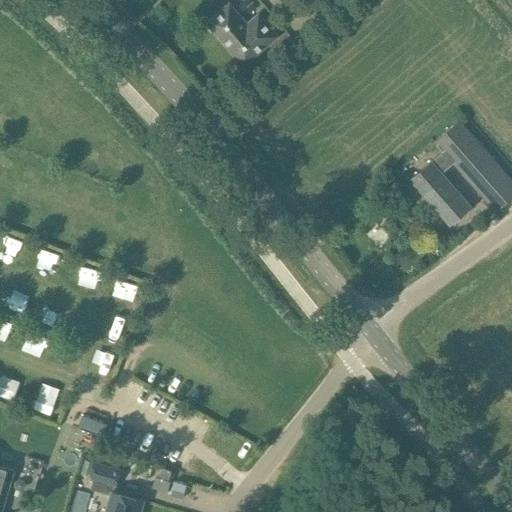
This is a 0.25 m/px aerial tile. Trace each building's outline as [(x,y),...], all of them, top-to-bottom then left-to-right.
[(251,25),(234,5),(211,25),(248,68),(281,39),(262,16),(251,25)] [(511,198),(511,179),(460,119),(435,141),(443,150),(410,179),(450,225),(472,206),(442,173),(453,163),(496,212),(511,198)] [(43,246),(40,266),(61,269),(64,249),(43,246)] [(85,261),(78,282),(98,289),(106,268),(85,261)] [(121,276),(114,293),(128,298),(135,282),(121,276)] [(4,315),(0,322),(0,336),(8,341),(18,322),(4,315)] [(41,332),(37,352),(56,356),(60,337),(41,332)] [(95,416),(81,410),(76,424),(90,430),(95,416)] [(121,470),(94,463),(90,479),(117,486),(121,470)] [(0,511),(1,511),(14,470),(0,465),(0,511)] [(171,482),(156,478),(153,489),(168,493),(171,482)] [(183,499),(187,485),(175,482),(171,496),(183,499)] [(139,511),(143,501),(113,492),(107,511),(139,511)]
